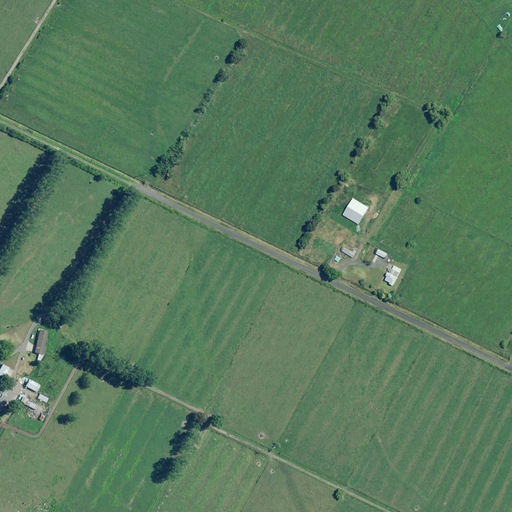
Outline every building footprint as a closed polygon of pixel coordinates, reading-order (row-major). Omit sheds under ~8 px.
[(369,207),(353,198),(343,215),(359,224),(369,207)] [(353,252),(345,247),(342,251),(353,258),(357,252),(354,250),(353,252)] [(387,254),(379,249),(376,254),(385,258),(387,254)] [(389,268),(387,270),(389,271),(389,273),(388,272),(386,276),(387,276),(385,280),(390,283),(389,284),(393,286),(401,269),(394,266),(392,269),(389,268)] [(43,355),(45,347),(43,346),(47,332),(39,330),(34,353),(38,354),(37,360),(40,361),(41,356),(42,356),(43,355)] [(8,368),(2,364),(0,367),(0,377),(3,379),(8,368)] [(39,386),(29,379),(25,386),(35,392),(39,386)] [(27,401),(27,400),(22,397),(19,401),(23,403),(23,404),(25,405),(35,410),(37,406),(27,401)] [(46,398),(44,402),(52,406),(54,402),(46,398)]
